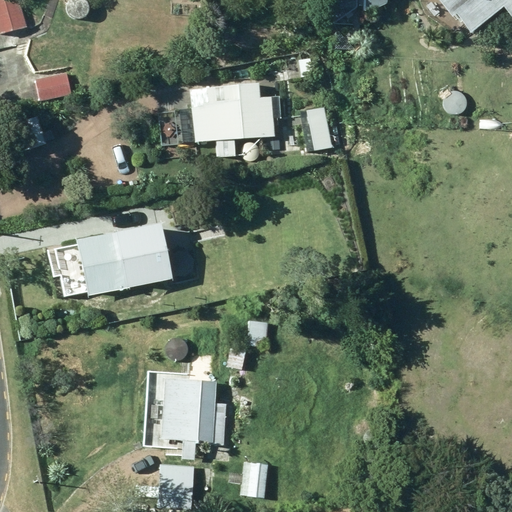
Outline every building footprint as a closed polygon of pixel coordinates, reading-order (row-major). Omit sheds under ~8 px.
[(0,0),(0,32),(24,27),(17,0),(0,0)] [(511,0),(431,0),(444,16),(449,13),(464,32),(498,7),(509,20),(511,17),(511,0)] [(331,19),(331,49),(350,49),(350,19),(331,19)] [(34,101),(67,94),(63,73),(30,80),(34,101)] [(230,139),(270,136),(270,118),(277,117),(275,96),(256,98),(255,83),(233,85),(233,87),(205,89),(205,91),(159,94),(162,145),(190,144),(190,142),(211,140),(213,157),(231,156),(230,139)] [(296,112),(303,152),(329,147),(321,108),(296,112)] [(42,144),(34,117),(14,123),(21,150),(42,144)] [(169,203),(173,224),(188,221),(184,200),(169,203)] [(72,242),(82,296),(126,287),(124,284),(141,281),(135,251),(119,254),(115,233),(72,242)] [(246,322),(243,345),(262,347),(264,323),(246,322)] [(237,369),(240,352),(226,349),(223,368),(237,369)] [(159,378),(156,440),(178,441),(177,458),(189,459),(190,442),(207,443),(207,451),(217,451),(218,439),(221,439),(222,403),(211,403),(212,381),(159,378)] [(268,465),(241,463),(238,500),(265,502),(268,465)]
